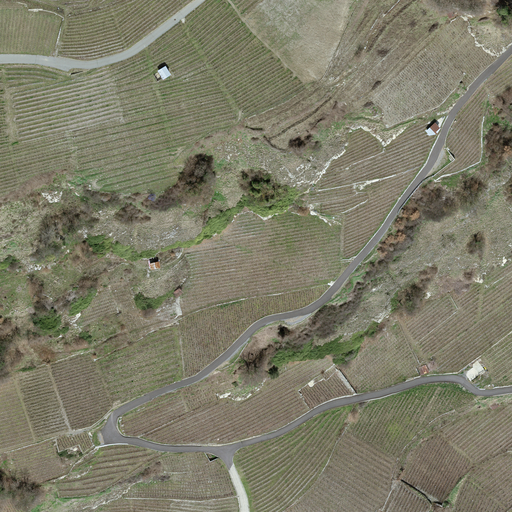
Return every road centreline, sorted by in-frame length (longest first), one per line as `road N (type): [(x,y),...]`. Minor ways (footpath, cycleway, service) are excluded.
road 1 (unclassified): [(224,449),(118,438),(115,414),(199,376),(256,325),(325,297),(425,170),(460,102),(511,49)]
road 2 (unclassified): [(224,449),(282,431),(327,405),(427,379),(457,379),(479,392),(511,389)]
road 3 (unclassified): [(199,0),(109,60),(0,58)]
